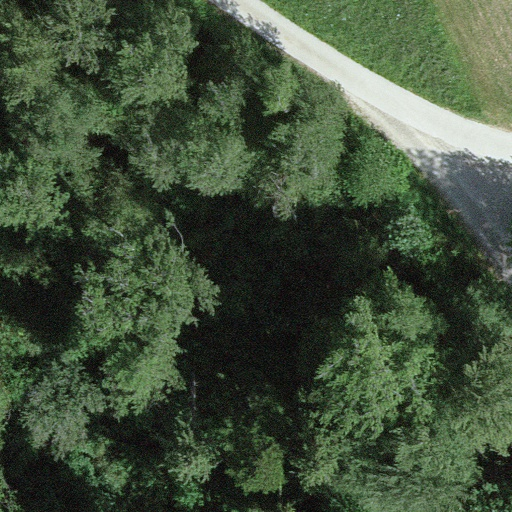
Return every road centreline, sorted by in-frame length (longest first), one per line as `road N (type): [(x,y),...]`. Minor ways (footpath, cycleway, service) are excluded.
road 1 (track): [(468,138),(304,50),(234,0)]
road 2 (track): [(511,262),(489,216),(468,138)]
